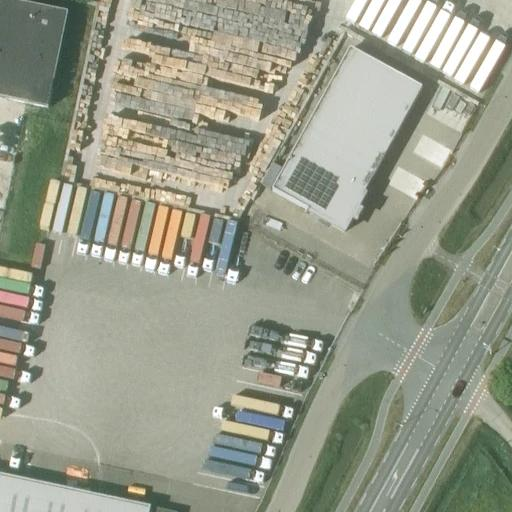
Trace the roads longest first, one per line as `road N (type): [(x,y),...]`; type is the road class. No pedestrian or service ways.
road 1 (unclassified): [(368,324),(511,95)]
road 2 (unclassified): [(283,511),(368,324)]
road 3 (primary): [(376,511),(454,372)]
road 4 (primary): [(511,241),(466,322),(454,372)]
